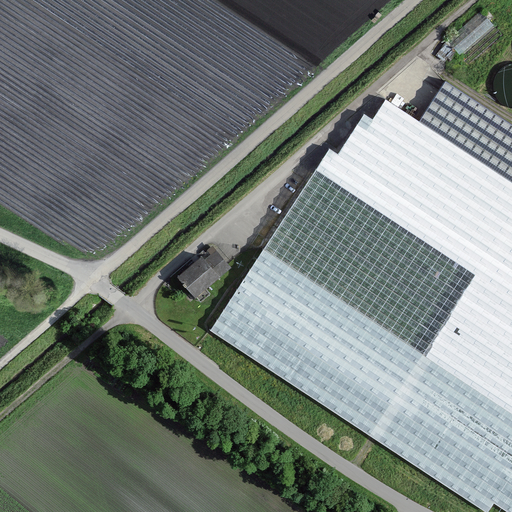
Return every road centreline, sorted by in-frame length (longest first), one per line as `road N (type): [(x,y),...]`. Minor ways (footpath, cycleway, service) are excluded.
road 1 (track): [(475,0),(0,418)]
road 2 (track): [(414,0),(0,365)]
road 3 (residential): [(418,511),(93,279),(0,231)]
